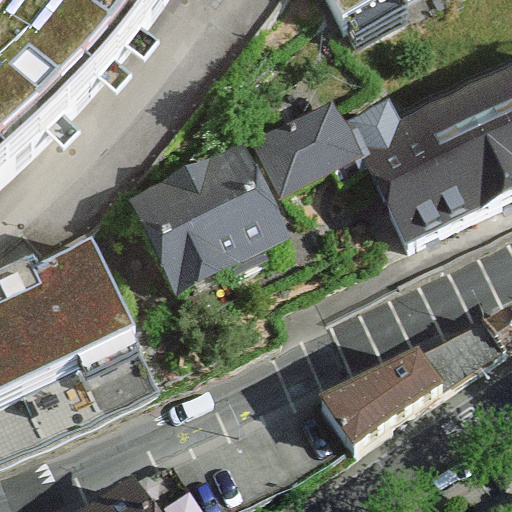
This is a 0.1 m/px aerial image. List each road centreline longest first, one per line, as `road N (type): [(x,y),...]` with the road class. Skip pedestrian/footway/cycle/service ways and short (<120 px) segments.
road 1 (residential): [(511,285),(1,511)]
road 2 (residential): [(511,411),(362,511)]
